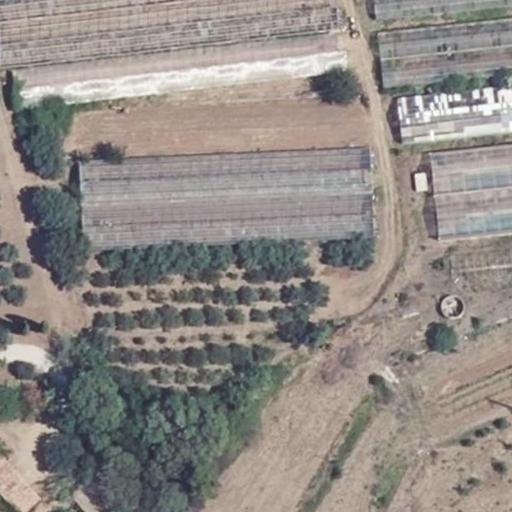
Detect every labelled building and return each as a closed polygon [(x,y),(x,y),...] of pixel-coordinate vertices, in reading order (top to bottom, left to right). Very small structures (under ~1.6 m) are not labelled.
[(335,0),(0,0),(0,61),(1,71),(339,32),(335,0)] [(511,9),(511,0),(369,0),(372,23),(511,9)] [(511,20),(376,36),(380,88),(511,74),(511,20)] [(345,34),(13,72),(18,112),(350,75),(345,34)] [(511,134),(511,91),(398,102),(400,144),(511,134)] [(364,103),(64,115),(66,153),(366,141),(364,103)] [(371,150),(80,163),(84,252),(375,239),(371,150)] [(511,234),(511,152),(431,160),(437,242),(511,234)] [(0,453),(0,496),(9,511),(23,511),(35,504),(0,453)] [(100,473),(73,493),(84,510),(112,490),(100,473)]
